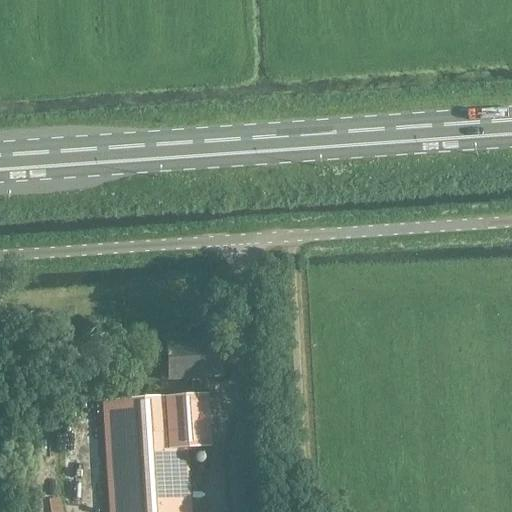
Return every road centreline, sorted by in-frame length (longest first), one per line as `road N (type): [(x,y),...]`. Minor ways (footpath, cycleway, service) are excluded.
road 1 (unclassified): [(0,263),(511,225)]
road 2 (primary): [(0,162),(511,127)]
